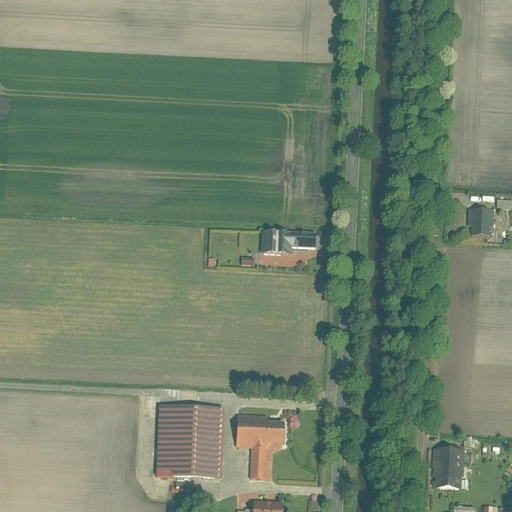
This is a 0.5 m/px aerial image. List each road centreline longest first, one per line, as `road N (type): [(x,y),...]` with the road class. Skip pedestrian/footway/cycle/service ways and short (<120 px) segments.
road 1 (tertiary): [(335,511),(360,0)]
road 2 (unclassified): [(418,511),(441,0)]
road 3 (unknown): [(150,392),(148,469),(159,493),(336,500)]
